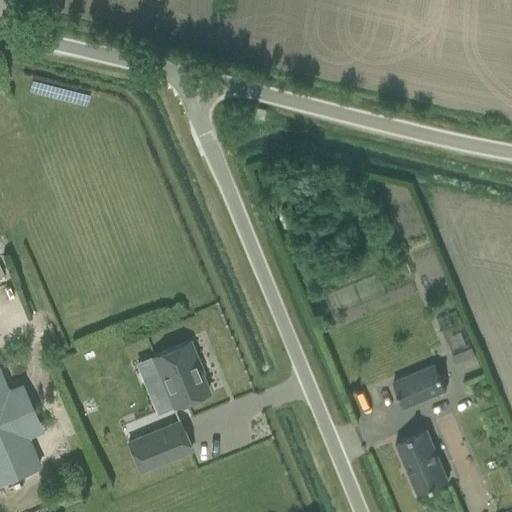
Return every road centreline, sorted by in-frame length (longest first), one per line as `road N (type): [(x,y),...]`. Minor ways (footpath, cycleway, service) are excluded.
road 1 (unclassified): [(362,511),(203,114),(208,83)]
road 2 (unclassified): [(208,83),(511,151)]
road 3 (unclassified): [(208,83),(0,36)]
